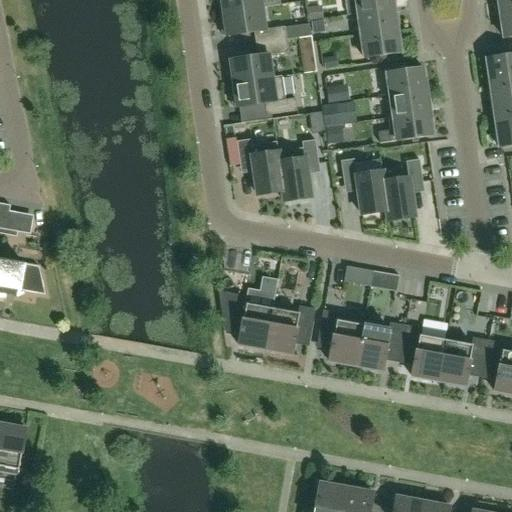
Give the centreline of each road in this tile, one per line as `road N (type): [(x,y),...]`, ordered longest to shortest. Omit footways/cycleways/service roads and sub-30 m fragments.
road 1 (residential): [(478,273),(220,224),(185,0)]
road 2 (residential): [(478,273),(481,245),(451,45)]
road 3 (residential): [(0,187),(21,175),(0,46)]
